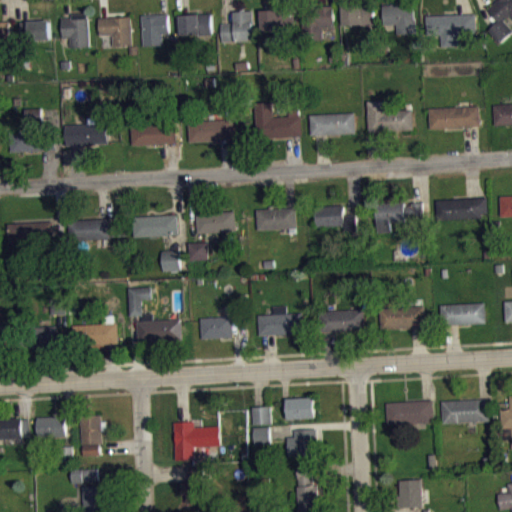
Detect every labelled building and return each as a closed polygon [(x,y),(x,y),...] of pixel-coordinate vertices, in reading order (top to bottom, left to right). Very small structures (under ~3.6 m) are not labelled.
[(488,7),(496,0),(511,0),(511,16),(510,14),(505,19),(511,26),(511,30),(500,41),(489,28),(494,24),(499,20),(488,7)] [(383,4),(388,4),(392,4),(392,2),(408,1),(408,3),(414,2),(415,19),(416,19),(417,31),(397,32),(397,23),(384,23),(383,4)] [(342,3),(343,23),(375,22),(374,2),(347,3),(342,3)] [(334,4),(330,5),(303,5),(304,39),(323,38),(323,26),(335,25),(334,4)] [(261,9),(267,9),(295,7),(297,38),(285,39),(284,29),(263,30),(261,9)] [(222,22),(228,22),(235,21),(234,10),(253,9),(254,22),(253,22),(254,39),(223,41),(222,22)] [(72,12),(73,17),(67,17),(63,17),(64,36),(72,36),(72,46),(90,45),(90,17),(88,17),(88,12),(72,12)] [(142,13),(163,12),(169,12),(170,32),(163,32),(163,43),(144,44),(142,13)] [(180,14),(185,14),(212,12),(214,32),(181,34),(180,14)] [(427,14),(462,13),(476,12),(477,32),(457,33),(458,45),(442,45),(441,34),(428,34),(427,14)] [(100,16),(104,16),(132,15),(133,43),(114,44),(113,33),(100,33),(100,16)] [(21,20),(25,20),(51,19),(51,38),(22,40),(21,20)] [(9,20),(5,20),(0,20),(0,52),(12,52),(9,20)] [(369,100),(370,131),(379,130),(415,128),(414,108),(390,110),(389,99),(369,100)] [(257,101),(273,100),(274,116),(290,115),(290,108),(299,108),(299,115),(302,114),(303,135),(293,135),(258,137),(257,101)] [(495,104),(511,103),(511,123),(496,124),(495,104)] [(430,107),(480,104),(481,125),(471,125),(432,127),(430,107)] [(42,106),(25,107),(26,121),(42,121),(42,113),(42,106)] [(311,114),(356,111),(357,132),(322,134),(312,134),(311,114)] [(189,121),(234,118),(235,138),(226,139),(191,141),(189,121)] [(66,124),(108,121),(109,142),(75,143),(67,144),(66,124)] [(133,144),(132,123),(177,121),(178,142),(169,142),(133,144)] [(55,128),(10,130),(11,150),(56,148),(55,128)] [(501,195),(511,194),(511,215),(502,216),(501,195)] [(438,198),(474,197),(488,196),(489,212),(483,212),(483,217),(439,219),(438,198)] [(424,200),(418,201),(412,201),(412,204),(406,205),(405,200),(377,202),(379,231),(392,231),(392,221),(407,221),(407,217),(424,216),(424,200)] [(345,204),(317,205),(318,226),(346,224),(346,231),(358,230),(357,213),(352,214),(346,214),(345,204)] [(257,208),(290,207),(297,206),(298,227),(258,229),(257,208)] [(196,212),(236,210),(237,230),(198,232),(196,212)] [(134,215),(178,213),(179,233),(135,235),(134,215)] [(70,219),(104,218),(110,217),(111,237),(71,238),(70,219)] [(53,220),(9,223),(10,243),(54,240),(53,220)] [(208,241),(194,241),(189,241),(190,259),(209,258),(208,241)] [(180,248),(178,248),(163,249),(164,268),(182,267),(180,248)] [(62,249),(58,249),(44,250),(45,267),(62,266),(62,249)] [(144,314),(143,298),(153,297),(152,285),(130,286),(131,315),(135,315),(144,314)] [(52,297),(66,296),(67,312),(62,312),(52,312),(52,297)] [(442,304),(486,301),(487,322),(452,323),(443,324),(442,304)] [(67,320),(67,304),(53,304),(53,320),(67,320)] [(259,314),(260,334),(269,334),(305,332),(304,312),(288,312),(288,304),(274,305),(275,313),(259,314)] [(427,325),(426,304),(383,306),(384,327),(418,325),(427,325)] [(320,310),(365,308),(366,329),(331,330),(321,331),(320,310)] [(74,323),(75,344),(111,343),(120,342),(119,321),(116,321),(115,313),(103,314),(103,322),(74,323)] [(233,315),(202,317),(203,337),(234,336),(233,315)] [(138,320),(183,318),(184,338),(139,340),(138,320)] [(19,327),(59,325),(60,345),(20,347),(19,327)] [(0,328),(7,328),(8,348),(0,348),(0,328)] [(288,398),(315,396),(316,417),(289,418),(288,398)] [(443,400),(485,398),(490,397),(491,419),(444,422),(443,400)] [(434,398),(426,399),(387,401),(389,424),(435,420),(434,398)] [(511,399),(511,400),(511,415),(503,415),(503,434),(511,433),(511,399)] [(272,405),(262,405),(254,406),(255,423),(272,423),(272,405)] [(82,414),(102,413),(103,442),(83,443),(82,414)] [(67,415),(39,416),(39,436),(68,435),(67,415)] [(0,417),(0,437),(25,437),(25,435),(31,435),(30,418),(24,418),(24,417),(0,417)] [(175,421),(183,420),(196,420),(196,426),(221,425),(222,444),(196,445),(196,458),(177,458),(176,443),(178,443),(177,426),(175,426),(175,421)] [(271,425),(255,426),(256,444),(272,443),(271,428),(271,425)] [(318,427),(296,428),(296,436),(289,436),(290,455),(319,453),(318,427)] [(74,444),(71,445),(62,445),(63,461),(75,460),(74,444)] [(299,462),(299,477),(300,477),(300,485),(299,486),(299,511),(319,511),(319,485),(313,485),(313,476),(313,470),(313,462),(299,462)] [(191,464),(191,470),(191,475),(205,475),(205,464),(191,464)] [(99,466),(74,467),(74,481),(85,481),(85,478),(99,478),(99,466)] [(74,488),(101,487),(101,475),(74,475),(74,488)] [(401,479),(423,478),(424,505),(399,507),(399,495),(401,495),(401,479)] [(185,480),(208,479),(209,503),(188,503),(188,493),(185,493),(185,480)] [(511,482),(511,507),(502,509),(499,493),(511,491),(509,483),(511,482)] [(105,511),(105,485),(85,486),(85,511),(105,511)]
